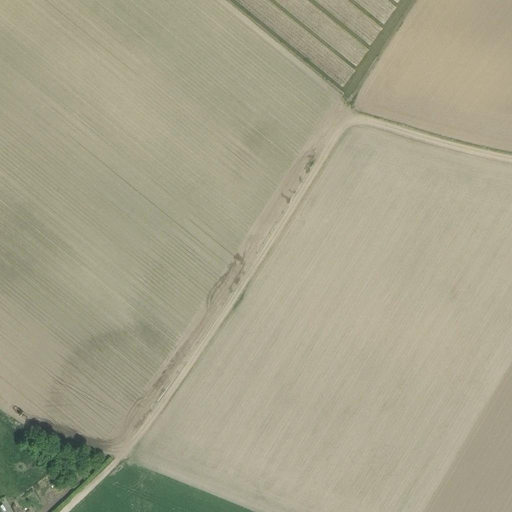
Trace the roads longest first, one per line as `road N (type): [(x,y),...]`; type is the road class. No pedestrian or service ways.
road 1 (track): [(64,511),(138,434),(209,338),(342,123)]
road 2 (track): [(511,159),(354,115),(342,123)]
